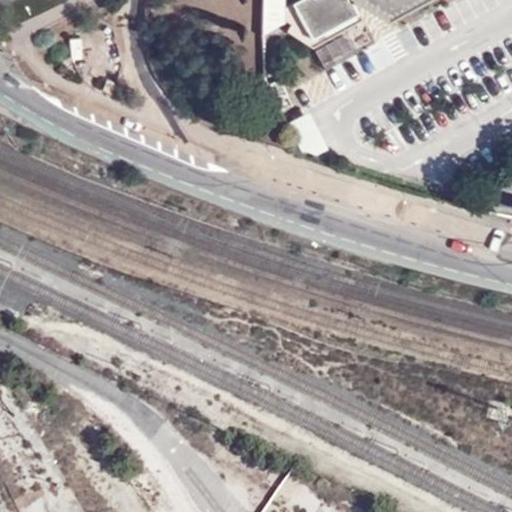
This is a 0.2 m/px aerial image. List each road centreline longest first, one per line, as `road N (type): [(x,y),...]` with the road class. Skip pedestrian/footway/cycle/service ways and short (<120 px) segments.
road 1 (tertiary): [(0,79),(45,110),(249,202),(511,283)]
road 2 (unknown): [(511,116),(423,170),(353,144),(329,119),(336,102),(511,11)]
